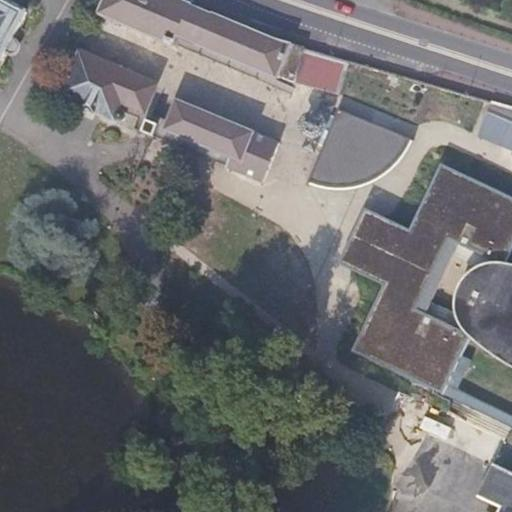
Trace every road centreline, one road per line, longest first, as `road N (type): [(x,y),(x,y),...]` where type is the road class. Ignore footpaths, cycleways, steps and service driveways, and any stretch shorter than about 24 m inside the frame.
road 1 (secondary): [(257,0),(511,84)]
road 2 (secondary): [(511,61),(321,0)]
